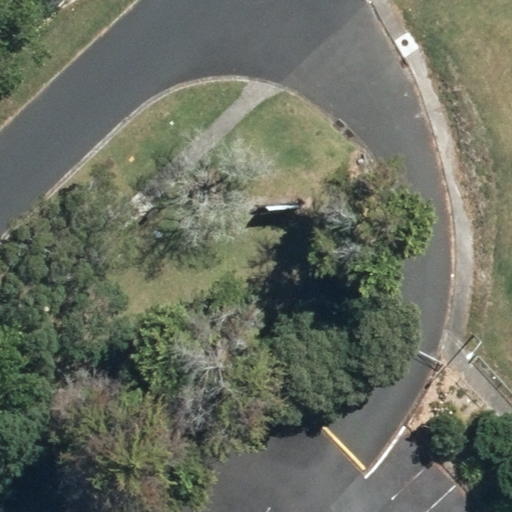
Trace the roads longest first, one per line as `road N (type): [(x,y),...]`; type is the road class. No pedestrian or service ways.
road 1 (secondary): [(189,27),(0,202)]
road 2 (secondary): [(308,0),(257,26),(189,27)]
